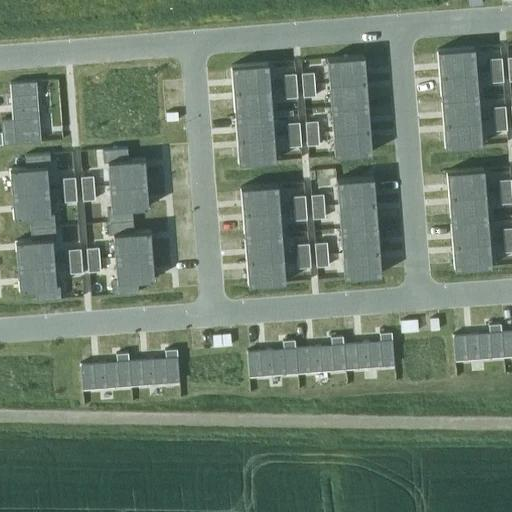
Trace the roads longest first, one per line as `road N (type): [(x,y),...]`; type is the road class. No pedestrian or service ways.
road 1 (track): [(511,421),(0,412)]
road 2 (residential): [(212,315),(191,44)]
road 3 (residential): [(421,299),(400,28)]
road 4 (residential): [(212,315),(0,332)]
road 5 (residential): [(421,299),(212,315)]
road 6 (residential): [(191,44),(400,28)]
road 7 (residential): [(0,59),(191,44)]
